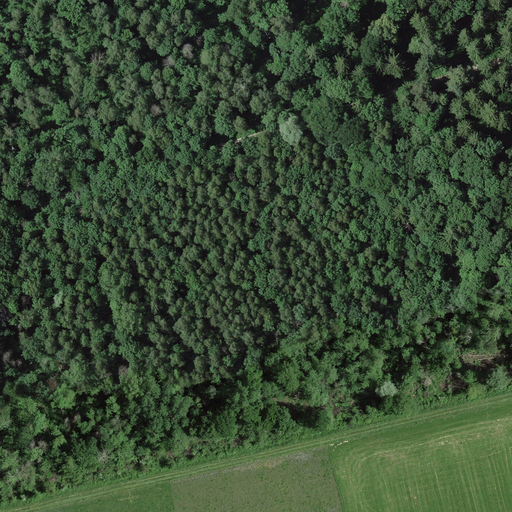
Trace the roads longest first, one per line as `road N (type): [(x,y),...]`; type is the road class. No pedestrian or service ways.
road 1 (track): [(0,217),(511,56)]
road 2 (track): [(10,511),(511,395)]
